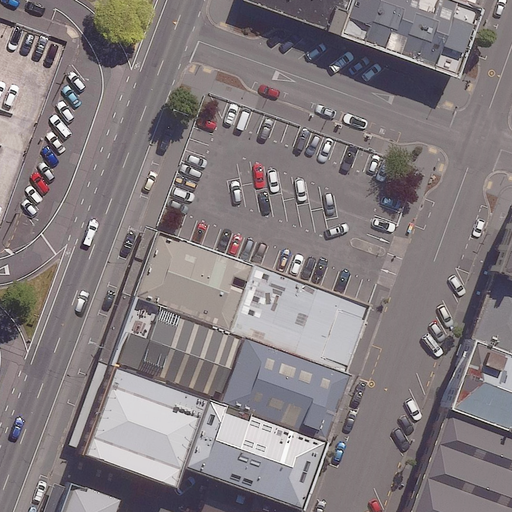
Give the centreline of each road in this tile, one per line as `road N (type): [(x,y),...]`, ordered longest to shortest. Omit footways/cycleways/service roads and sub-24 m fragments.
road 1 (residential): [(475,135),(342,511)]
road 2 (residential): [(475,135),(176,27)]
road 3 (trunk): [(23,436),(104,209)]
road 4 (residential): [(141,114),(99,29),(65,0)]
road 5 (residential): [(0,272),(104,209)]
